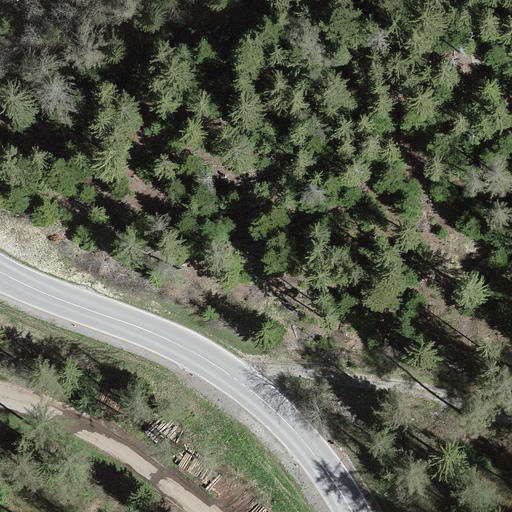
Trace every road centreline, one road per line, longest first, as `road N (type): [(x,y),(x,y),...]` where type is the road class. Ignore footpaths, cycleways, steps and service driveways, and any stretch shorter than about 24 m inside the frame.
road 1 (tertiary): [(352,511),(283,418),(224,370),(0,271)]
road 2 (unclassified): [(178,511),(45,414),(0,406)]
